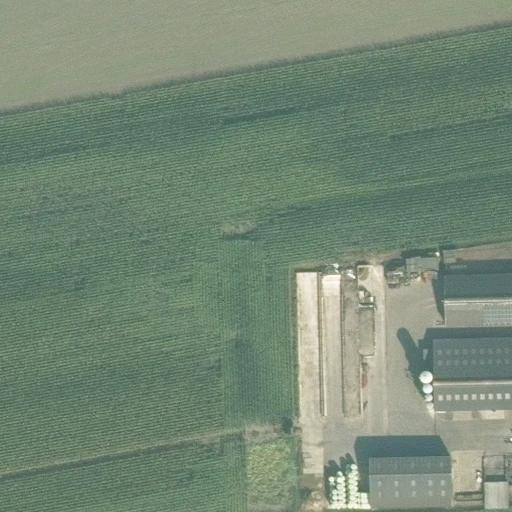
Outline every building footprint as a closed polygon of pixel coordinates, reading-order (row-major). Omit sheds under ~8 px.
[(511,275),(445,277),(446,327),(511,325),(511,275)] [(511,338),(432,340),(433,351),(433,372),(434,411),(511,409),(511,338)] [(433,351),(423,351),(423,372),(433,372),(433,351)] [(511,455),(487,454),(486,480),(511,481),(511,455)] [(451,459),(369,460),(371,509),(452,507),(451,459)] [(484,506),(509,506),(508,481),(484,482),(484,506)]
